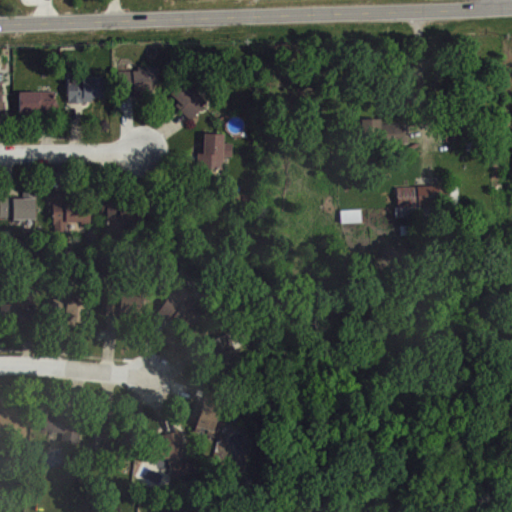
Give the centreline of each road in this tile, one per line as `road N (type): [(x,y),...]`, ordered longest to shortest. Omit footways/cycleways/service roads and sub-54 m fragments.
road 1 (tertiary): [(0,22),(511,4)]
road 2 (residential): [(0,364),(152,376)]
road 3 (residential): [(0,154),(146,151)]
